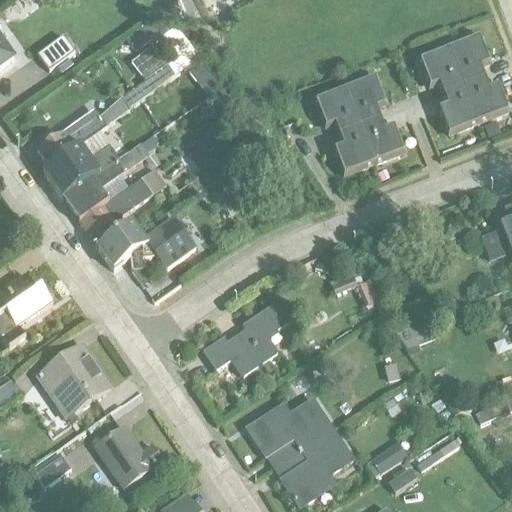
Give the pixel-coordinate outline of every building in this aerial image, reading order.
[(11,17),(35,3),(33,0),(12,0),(4,5),(11,17)] [(0,74),(18,62),(2,39),(0,40),(0,74)] [(40,62),(49,75),(75,57),(65,44),(40,62)] [(482,45),(419,66),(429,94),(434,93),(442,115),(435,118),(445,144),(508,122),(499,96),(492,98),(484,76),(492,73),(482,45)] [(376,83),(315,108),(326,136),(331,133),(340,156),(334,159),(344,184),(407,159),(396,133),(389,136),(380,114),(388,111),(376,83)] [(208,174),(220,144),(202,137),(190,167),(208,174)] [(37,155),(49,172),(73,155),(61,138),(37,155)] [(44,176),(64,204),(93,183),(100,178),(79,150),(73,155),(49,172),(44,176)] [(64,204),(81,228),(102,212),(110,207),(93,183),(64,204)] [(81,228),(97,252),(120,237),(102,212),(81,228)] [(148,240),(169,271),(200,250),(179,220),(148,240)] [(510,259),(511,264),(511,223),(499,228),(503,240),(510,259)] [(120,237),(97,252),(114,275),(149,249),(133,227),(120,237)] [(503,240),(481,248),(487,267),(510,259),(503,240)] [(24,283),(0,299),(0,323),(5,319),(16,335),(54,309),(42,292),(33,297),(24,283)] [(223,343),(199,359),(211,377),(230,365),(242,383),(279,359),(269,344),(297,325),(283,303),(241,330),(246,337),(227,349),(223,343)] [(40,382),(67,423),(113,393),(86,352),(40,382)] [(384,372),(390,388),(400,384),(395,368),(384,372)] [(11,389),(0,397),(0,416),(20,402),(11,389)] [(286,411),(247,436),(274,477),(335,437),(315,406),(292,421),(286,411)] [(126,432),(94,453),(127,500),(169,472),(154,451),(144,458),(126,432)] [(274,477),(297,511),(311,511),(340,493),(334,483),(356,468),(335,437),(274,477)] [(386,480),(406,465),(397,452),(376,467),(386,480)] [(60,459),(35,476),(47,492),(71,476),(60,459)] [(393,501),(417,488),(410,476),(387,488),(393,501)] [(192,511),(185,501),(168,511),(192,511)]
